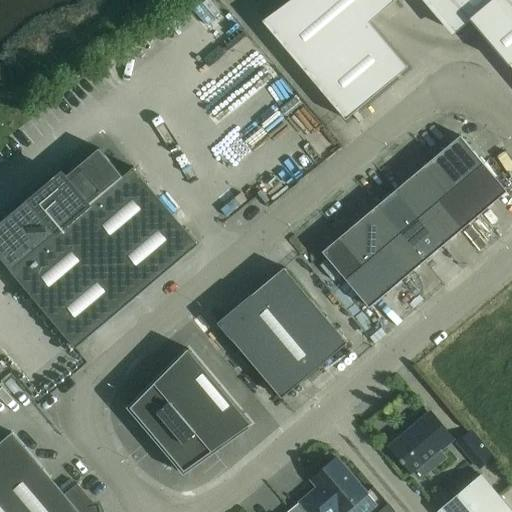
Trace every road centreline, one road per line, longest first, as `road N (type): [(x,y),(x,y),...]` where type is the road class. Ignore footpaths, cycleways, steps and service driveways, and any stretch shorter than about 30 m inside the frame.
road 1 (unclassified): [(511,115),(481,82),(429,100),(97,370),(84,432)]
road 2 (unclassified): [(200,511),(386,347),(511,249)]
